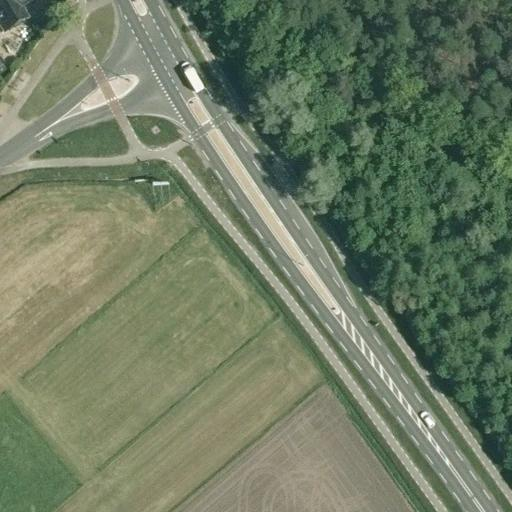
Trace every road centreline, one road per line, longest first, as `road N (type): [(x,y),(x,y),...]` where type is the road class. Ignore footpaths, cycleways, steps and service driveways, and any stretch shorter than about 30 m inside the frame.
road 1 (secondary): [(481,511),(290,248),(170,61)]
road 2 (tertiary): [(0,161),(170,61)]
